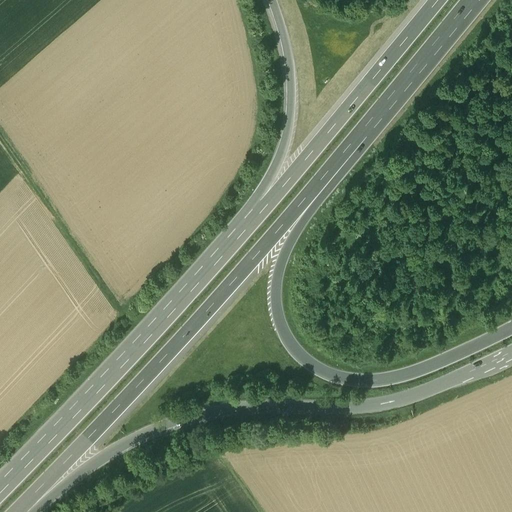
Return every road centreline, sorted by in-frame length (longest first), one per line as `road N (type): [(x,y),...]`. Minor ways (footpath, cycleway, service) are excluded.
road 1 (motorway): [(24,511),(125,444),(178,421),(240,407),(392,402),(511,350)]
road 2 (motorway): [(15,511),(312,192)]
road 3 (motorway): [(511,328),(390,380),(351,381),(310,366),(286,339),(276,289),(312,192)]
road 4 (motorway): [(254,218),(0,492)]
road 5 (motorway): [(437,0),(254,218)]
road 6 (motorway): [(312,192),(470,0)]
road 7 (motorway): [(270,0),(287,59),(288,123),(254,218)]
road 8 (track): [(0,142),(116,310)]
